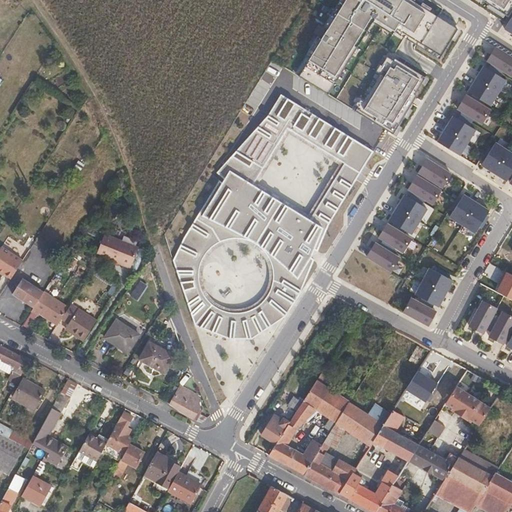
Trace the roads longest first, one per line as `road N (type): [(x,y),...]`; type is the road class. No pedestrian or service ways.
road 1 (track): [(32,0),(109,121),(156,250)]
road 2 (tertiary): [(217,443),(0,333)]
road 3 (residential): [(156,250),(226,430)]
road 4 (residential): [(226,430),(320,282)]
road 5 (residential): [(320,282),(410,136)]
road 6 (residential): [(438,337),(511,205)]
road 7 (residential): [(438,337),(320,282)]
road 8 (residential): [(410,136),(478,30)]
road 9 (tertiary): [(345,511),(239,454)]
road 10 (residential): [(511,201),(410,136)]
